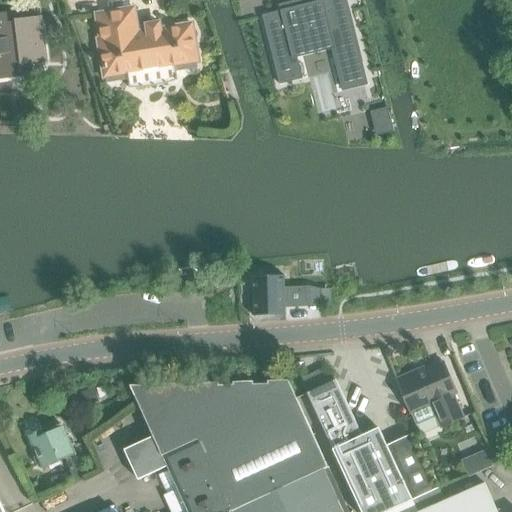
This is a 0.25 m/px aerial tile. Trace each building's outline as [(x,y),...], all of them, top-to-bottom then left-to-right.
[(281,12),(262,16),(279,86),(281,85),(280,83),(300,78),(295,59),(292,48),(331,38),(333,50),(343,89),(366,84),(367,86),(368,86),(347,1),(326,7),(324,1),(303,6),(303,4),(301,0),(279,6),(280,9),(281,12)] [(148,28),(147,32),(138,34),(134,9),(97,15),(101,40),(98,40),(105,78),(106,78),(107,84),(198,69),(197,63),(198,62),(192,25),(161,30),(159,26),(155,24),(151,25),(148,28)] [(20,15),(0,17),(0,80),(30,76),(28,65),(48,63),(42,18),(21,21),(20,15)] [(72,75),(68,80),(69,86),(75,90),(82,88),(84,81),(82,77),(77,73),(72,75)] [(388,110),(372,113),(378,135),(393,131),(388,110)] [(284,276),(252,278),(254,317),(286,316),(285,308),(308,307),(307,287),(285,288),(284,276)] [(422,436),(441,428),(464,418),(454,396),(457,394),(443,363),(425,371),(424,369),(397,381),(412,414),(422,436)] [(325,368),(302,379),(308,392),(331,381),(325,368)] [(441,487),(430,465),(415,434),(388,447),(379,429),(363,438),(336,383),(308,396),(361,511),(389,511),(412,501),(441,487)] [(347,511),(325,465),(286,384),(132,387),(155,437),(125,451),(138,481),(168,467),(188,511),(347,511)] [(95,389),(81,393),(85,406),(99,402),(95,389)] [(76,476),(83,473),(64,428),(52,434),(50,429),(29,438),(37,455),(35,462),(38,468),(45,470),(65,462),(69,472),(74,470),(76,476)] [(496,511),(485,486),(424,511),(496,511)]
